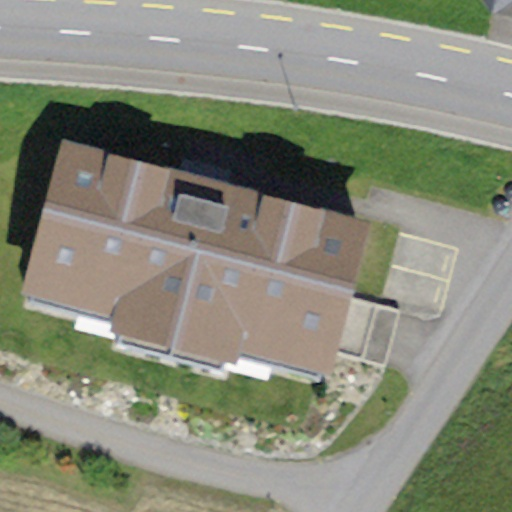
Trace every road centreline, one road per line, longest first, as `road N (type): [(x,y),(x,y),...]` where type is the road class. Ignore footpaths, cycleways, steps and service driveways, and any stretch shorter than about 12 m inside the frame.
road 1 (primary): [(0,34),(158,42),(400,72),(511,99)]
road 2 (residential): [(361,507),(179,463),(0,404)]
road 3 (unclassified): [(361,507),(511,282)]
